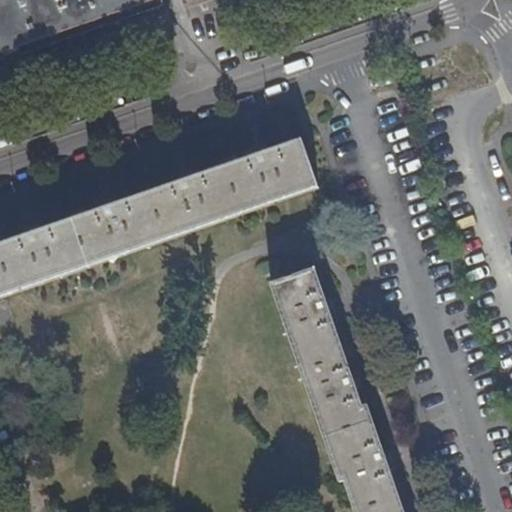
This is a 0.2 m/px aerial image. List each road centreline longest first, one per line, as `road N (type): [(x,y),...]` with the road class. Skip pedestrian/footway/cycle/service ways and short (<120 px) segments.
road 1 (residential): [(0,169),(459,10)]
road 2 (residential): [(511,266),(465,125),(472,105),(511,92)]
